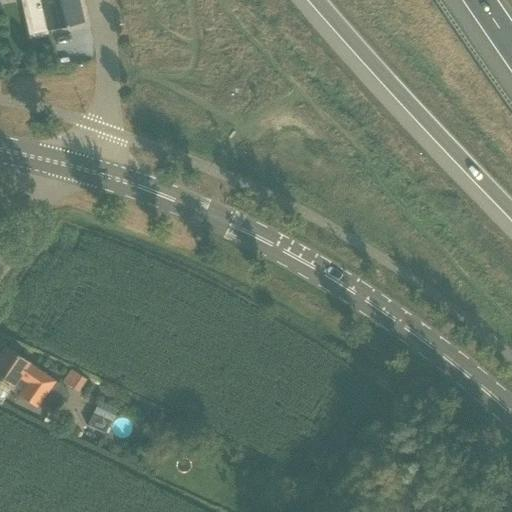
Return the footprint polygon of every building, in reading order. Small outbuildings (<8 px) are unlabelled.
[(42,8),(47,30),(82,22),(77,0),(25,0),(28,11),(42,8)] [(28,362),(5,346),(0,353),(0,377),(12,386),(20,392),(18,396),(36,408),(39,403),(52,412),(67,391),(27,363),(28,362)] [(70,367),(62,382),(77,391),(85,376),(70,367)] [(145,418),(167,430),(173,420),(150,408),(145,418)] [(92,413),(88,423),(105,431),(109,421),(92,413)] [(293,501),(281,495),(277,502),(289,509),(293,501)]
